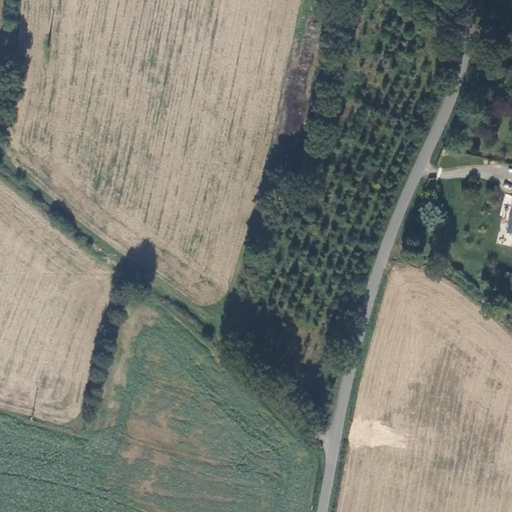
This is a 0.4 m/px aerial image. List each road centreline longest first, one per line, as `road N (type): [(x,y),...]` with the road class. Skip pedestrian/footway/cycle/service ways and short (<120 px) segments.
road 1 (tertiary): [(466,0),(451,96),(363,312),(321,511)]
road 2 (track): [(335,433),(209,329)]
